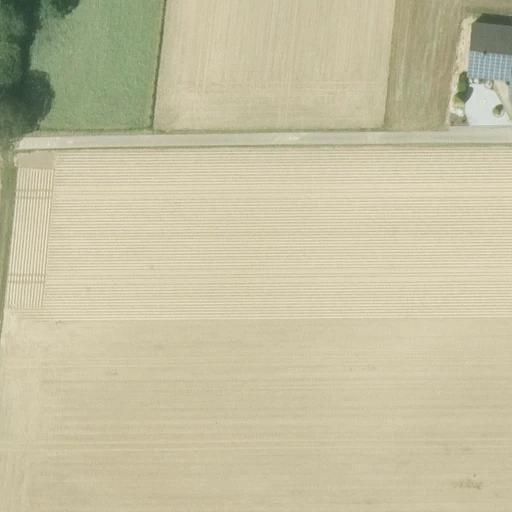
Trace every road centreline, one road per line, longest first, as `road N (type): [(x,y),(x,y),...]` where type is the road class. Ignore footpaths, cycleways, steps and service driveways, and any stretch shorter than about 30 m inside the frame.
road 1 (track): [(511,138),(0,143)]
road 2 (track): [(24,0),(0,239)]
